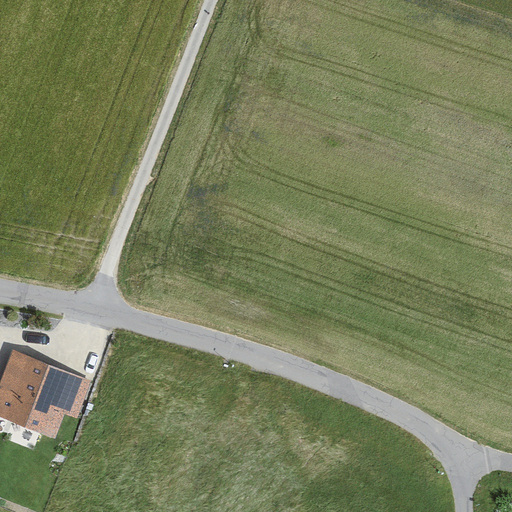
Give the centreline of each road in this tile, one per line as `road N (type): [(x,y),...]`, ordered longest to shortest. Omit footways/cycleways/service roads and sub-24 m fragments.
road 1 (unclassified): [(459,511),(459,458),(420,421),(103,314)]
road 2 (track): [(224,0),(103,314)]
